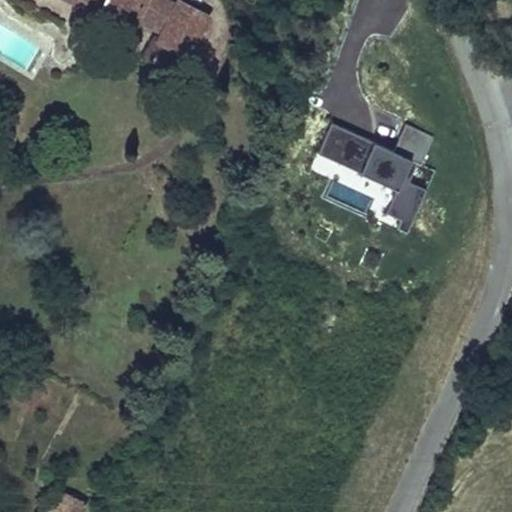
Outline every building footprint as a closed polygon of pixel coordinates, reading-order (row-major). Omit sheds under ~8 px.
[(76,0),(93,9),(97,0),(76,0)] [(100,0),(128,15),(131,10),(136,0),(100,0)] [(171,3),(165,0),(136,0),(131,10),(159,25),(171,3)] [(205,12),(184,0),(172,0),(171,3),(159,25),(153,35),(183,51),(205,12)] [(417,224),(422,210),(438,170),(420,162),(432,132),(407,122),(395,152),(330,126),(313,167),(388,197),(383,210),(417,224)] [(77,511),(84,497),(62,488),(51,511),(77,511)]
